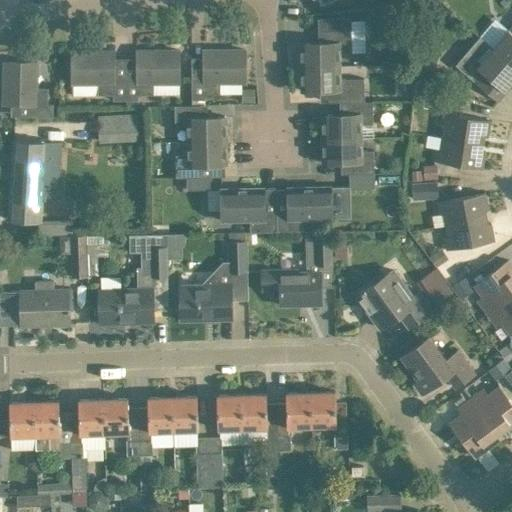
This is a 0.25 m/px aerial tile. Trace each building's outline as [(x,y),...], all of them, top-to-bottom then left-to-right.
[(381,9),(374,19),(387,28),(394,18),(381,9)] [(511,25),(493,47),(511,63),(511,25)] [(300,42),(301,66),(310,66),(340,65),(340,52),(352,52),(351,29),(326,29),(327,41),(300,42)] [(440,54),(416,47),(408,71),(432,79),(440,54)] [(511,82),(511,81),(511,79),(511,63),(493,47),(478,66),(476,64),(468,74),(482,86),(499,100),(511,84),(511,82)] [(203,49),(203,57),(203,77),(192,77),(192,99),(205,99),(205,93),(220,93),(220,81),(246,81),(246,49),(203,49)] [(113,99),(126,99),(126,77),(115,77),(114,50),(72,50),(72,94),(113,94),(113,99)] [(126,77),(126,99),(126,106),(139,106),(139,94),(154,94),(154,82),(180,81),(179,50),(137,50),(137,77),(126,77)] [(5,61),(3,103),(31,103),(30,115),(53,116),(53,104),(48,104),(48,88),(36,87),(37,61),(5,61)] [(340,65),(310,66),(301,66),(301,90),(327,89),(328,101),(348,101),(365,100),(364,78),(340,78),(340,65)] [(255,88),(242,88),(242,93),(242,102),(255,101),(255,88)] [(457,111),(461,94),(441,90),(438,106),(457,111)] [(372,100),(365,100),(348,101),(348,113),(322,113),(322,138),(361,138),(361,124),(373,123),(372,100)] [(200,116),(199,104),(175,105),(175,128),(187,127),(187,140),(226,139),(226,116),(200,116)] [(139,139),(138,120),(137,111),(98,113),(99,141),(139,139)] [(442,136),(484,142),(485,135),(488,136),(491,119),(443,111),(441,124),(444,124),(442,136)] [(482,150),(484,142),(442,136),(441,148),(437,147),(435,159),(483,167),(486,150),(482,150)] [(58,184),(61,141),(14,138),(11,184),(9,218),(38,220),(41,220),(43,196),(43,183),(58,184)] [(323,161),(341,161),(349,161),(349,173),(374,172),(373,149),(361,150),(361,138),(322,138),(323,161)] [(187,140),(188,153),(176,154),(176,177),(186,176),(201,176),(201,164),(227,163),(226,139),(187,140)] [(424,178),(437,178),(438,178),(437,164),(423,165),(424,178)] [(422,179),(422,169),(412,170),(412,179),(422,179)] [(374,186),(374,172),(349,173),(349,187),(374,186)] [(210,176),(201,176),(186,176),(187,189),(210,189),(210,176)] [(413,199),(438,197),(437,180),(411,182),(413,199)] [(288,208),(276,209),(277,231),(303,230),(303,218),(331,217),(330,185),(288,186),(288,208)] [(277,231),(276,209),(264,209),(264,188),(264,187),(221,188),(222,220),(250,219),(250,231),(259,231),(277,231)] [(446,224),(487,216),(485,209),(489,208),(485,191),(438,200),(440,213),(444,212),(446,224)] [(487,216),(446,224),(448,235),(445,236),(447,249),(495,239),(491,222),(488,223),(487,216)] [(328,230),(313,231),(315,266),(329,265),(328,230)] [(246,270),(246,262),(245,231),(229,232),(230,270),(246,270)] [(87,277),(87,271),(85,235),(71,235),(71,253),(72,278),(87,277)] [(0,243),(0,251),(4,256),(15,247),(7,237),(0,243)] [(335,245),(335,257),(347,257),(347,244),(335,245)] [(153,306),(152,287),(152,276),(166,275),(168,275),(167,258),(167,245),(151,246),(152,266),(138,267),(138,279),(139,288),(121,288),(103,289),(100,289),(101,321),(153,320),(153,306)] [(449,258),(441,247),(430,255),(437,266),(449,258)] [(475,284),(483,294),(476,300),(486,313),(511,294),(511,263),(509,259),(475,284)] [(321,270),(298,271),(298,269),(262,269),(263,288),(280,287),(280,303),(322,302),(321,270)] [(399,314),(409,328),(433,310),(419,291),(413,296),(393,269),(358,295),(381,327),(399,314)] [(202,283),(180,284),(181,319),(232,317),(231,283),(223,283),(213,272),(202,283)] [(472,286),(465,277),(453,286),(461,297),(473,288),(472,286)] [(69,288),(54,289),(54,279),(35,279),(36,289),(21,290),(22,324),(70,322),(69,288)] [(430,290),(439,302),(454,291),(445,279),(430,290)] [(511,331),(511,294),(486,313),(496,327),(503,322),(511,333),(511,331)] [(402,355),(427,389),(448,374),(457,386),(475,372),(459,349),(446,359),(429,336),(402,355)] [(504,356),(511,349),(511,346),(510,344),(508,342),(499,349),(504,356)] [(503,358),(497,362),(505,373),(510,369),(503,358)] [(489,368),(497,379),(502,374),(495,364),(489,368)] [(511,402),(499,386),(488,394),(483,387),(470,397),(500,437),(511,428),(511,402)] [(336,390),(312,391),(313,425),(335,424),(336,432),(335,432),(335,448),(348,447),(347,402),(336,402),(336,390)] [(277,407),(279,450),(291,450),(291,434),(288,434),(288,426),(313,425),(312,391),(287,392),(287,406),(277,407)] [(460,391),(452,397),(457,404),(465,398),(460,391)] [(267,392),(242,393),(243,427),(266,427),(267,434),(265,435),(266,485),(279,484),(278,450),(279,450),(277,407),(267,407),(267,392)] [(219,428),(243,427),(242,393),(218,394),(219,428)] [(198,394),(173,395),(174,430),(199,429),(198,394)] [(139,406),(140,454),(153,453),(151,430),(174,430),(173,395),(148,396),(149,406),(139,406)] [(80,412),(69,412),(71,457),(72,487),(87,487),(86,447),(105,447),(104,432),(105,432),(104,397),(79,398),(80,412)] [(128,397),(104,397),(105,432),(126,431),(127,454),(140,454),(139,406),(129,407),(128,397)] [(475,455),(500,437),(470,397),(456,407),(460,413),(449,420),(475,455)] [(36,434),(35,434),(36,449),(49,448),(49,433),(58,433),(58,457),(71,457),(69,412),(60,412),(59,399),(35,400),(36,434)] [(10,400),(11,435),(35,434),(36,434),(35,400),(10,400)] [(221,436),(220,436),(219,436),(209,437),(211,487),(223,486),(221,444),(221,436)] [(195,437),(198,487),(201,487),(211,487),(209,437),(195,437)] [(351,465),(351,475),(363,475),(363,465),(351,465)] [(256,474),(255,474),(245,474),(245,485),(256,485),(256,474)] [(38,492),(72,491),(71,477),(63,477),(63,482),(38,483),(38,492)] [(142,488),(146,488),(153,488),(153,479),(146,479),(142,480),(142,488)] [(330,484),(330,489),(330,498),(337,497),(342,491),(342,484),(330,484)] [(304,485),(300,485),(294,485),(294,496),(301,496),(304,496),(304,485)] [(108,490),(109,498),(121,498),(121,490),(108,490)] [(50,492),(34,493),(34,504),(51,503),(50,492)] [(400,493),(368,495),(369,510),(400,509),(400,493)] [(203,511),(203,502),(189,502),(189,510),(189,511),(203,511)]
